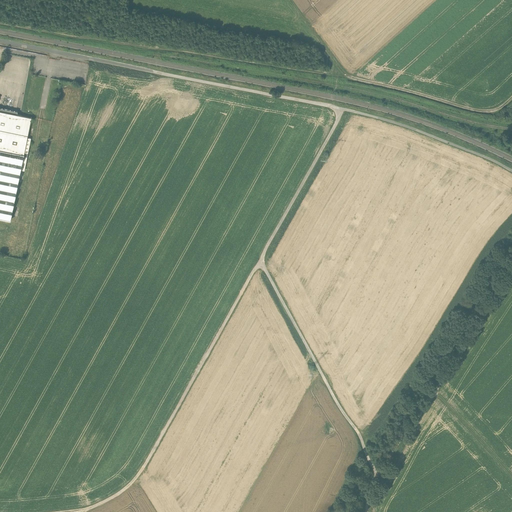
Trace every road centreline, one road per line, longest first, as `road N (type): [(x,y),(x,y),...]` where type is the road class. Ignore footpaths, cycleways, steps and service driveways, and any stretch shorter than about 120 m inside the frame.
road 1 (track): [(260,261),(136,477),(86,511)]
road 2 (track): [(88,58),(340,108)]
road 3 (track): [(377,475),(260,261)]
road 4 (track): [(340,108),(511,172)]
road 5 (track): [(340,108),(260,261)]
